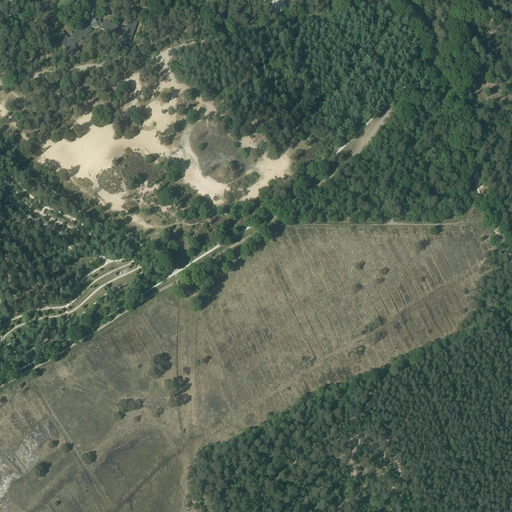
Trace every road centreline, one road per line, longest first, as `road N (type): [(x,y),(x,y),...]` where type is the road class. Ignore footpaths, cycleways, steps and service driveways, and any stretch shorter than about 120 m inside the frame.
road 1 (track): [(511,22),(459,19),(438,66),(321,184),(0,385)]
road 2 (track): [(511,256),(412,0)]
road 3 (track): [(308,22),(47,73)]
